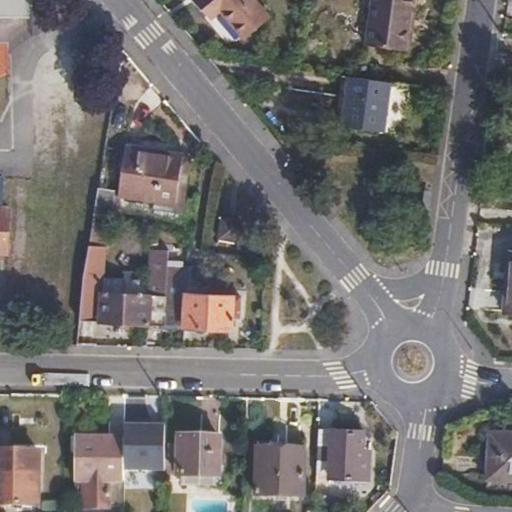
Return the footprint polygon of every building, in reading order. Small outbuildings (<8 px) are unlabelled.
[(0,0),(0,15),(33,16),(32,0),(0,0)] [(269,18),(253,0),(193,0),(193,1),(209,19),(219,10),(243,38),(269,18)] [(376,0),(369,45),(408,50),(414,12),(418,12),(420,0),(376,0)] [(414,12),(408,50),(414,51),(418,12),(414,12)] [(385,133),(392,82),(376,80),(348,77),(341,128),(385,133)] [(174,202),(184,153),(129,141),(119,191),(174,202)] [(0,252),(12,253),(13,208),(6,208),(7,175),(0,174),(0,252)] [(99,187),(95,215),(111,217),(116,190),(99,187)] [(240,242),(243,223),(223,219),(220,238),(240,242)] [(152,325),(187,326),(189,267),(169,267),(171,251),(154,250),(152,296),(153,296),(153,297),(152,325)] [(189,267),(187,326),(234,328),(236,296),(210,295),(209,268),(189,267)] [(335,431),(322,430),(319,478),(333,479),(335,431)] [(367,433),(335,431),(333,479),(373,481),(374,460),(366,459),(367,433)] [(511,483),(511,435),(486,434),(485,482),(511,483)] [(127,506),(128,438),(80,437),(77,508),(109,509),(110,505),(127,506)] [(223,478),(224,438),(183,437),(182,477),(223,478)] [(308,496),(308,451),(262,451),(262,496),(308,496)] [(0,505),(40,507),(41,453),(0,452),(0,505)] [(332,511),(333,498),(318,498),(317,511),(332,511)]
